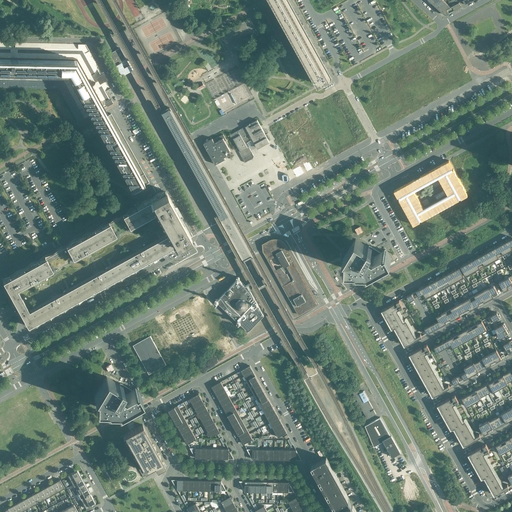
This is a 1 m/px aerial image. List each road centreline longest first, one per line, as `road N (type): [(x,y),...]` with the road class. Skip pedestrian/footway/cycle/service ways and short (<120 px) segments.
road 1 (residential): [(171,180),(93,41),(0,38)]
road 2 (residential): [(33,377),(223,273),(216,260)]
road 3 (secondary): [(445,511),(342,312)]
road 4 (tertiary): [(212,252),(17,360)]
road 5 (residential): [(9,346),(204,239)]
road 6 (tertiary): [(21,367),(216,260)]
road 7 (secondary): [(334,316),(440,511)]
road 8 (residential): [(171,180),(0,271)]
road 9 (residential): [(330,511),(252,352)]
road 10 (residential): [(371,308),(511,231)]
road 11 (residential): [(377,143),(511,69)]
road 12 (residential): [(248,511),(232,485),(238,445),(200,379)]
road 13 (residential): [(388,164),(394,176),(511,112)]
road 14 (secondary): [(511,86),(384,156)]
road 15 (secondary): [(388,164),(511,95)]
road 16 (residential): [(154,405),(148,411),(172,460),(165,486),(179,511)]
